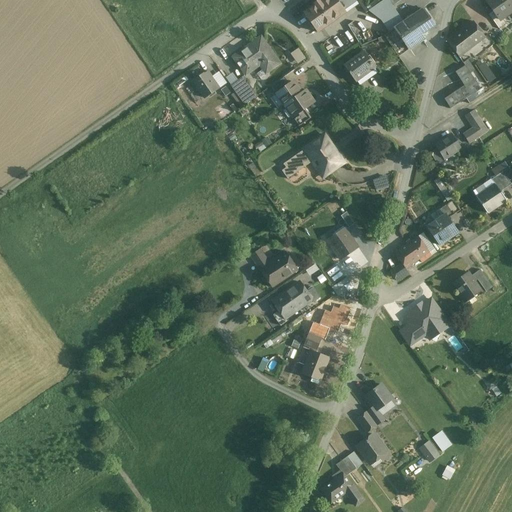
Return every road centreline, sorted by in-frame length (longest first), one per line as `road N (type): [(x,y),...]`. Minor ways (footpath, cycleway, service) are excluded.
road 1 (residential): [(0,195),(250,21),(275,16),(297,24),(358,117),(414,138)]
road 2 (unclassified): [(375,291),(298,511)]
road 3 (unclassified): [(414,138),(375,291)]
road 4 (residential): [(375,291),(399,290),(511,223)]
road 5 (unclassified): [(450,2),(414,138)]
